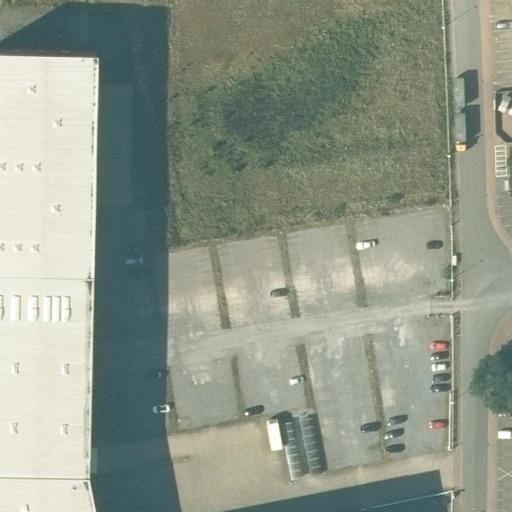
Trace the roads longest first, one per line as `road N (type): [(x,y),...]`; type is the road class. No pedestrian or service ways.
road 1 (residential): [(476,281),(465,0)]
road 2 (residential): [(476,281),(470,511)]
